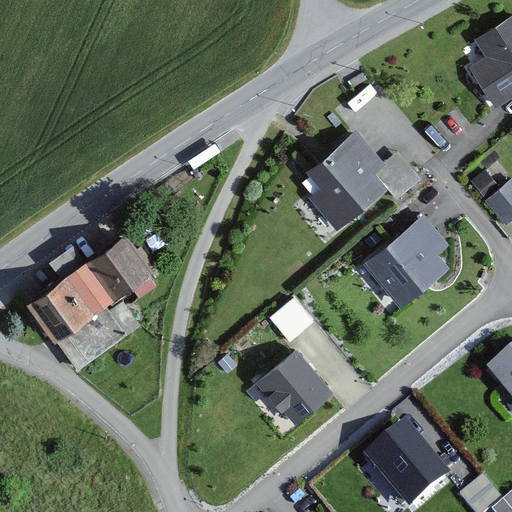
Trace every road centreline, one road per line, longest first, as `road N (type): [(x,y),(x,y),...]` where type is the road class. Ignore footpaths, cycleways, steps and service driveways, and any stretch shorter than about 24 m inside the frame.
road 1 (residential): [(276,86),(193,267),(178,341),(171,490)]
road 2 (residential): [(243,511),(511,284)]
road 3 (tertiary): [(276,86),(0,271)]
road 4 (residential): [(171,490),(130,432),(32,359),(0,346)]
road 5 (tertiary): [(424,0),(276,86)]
